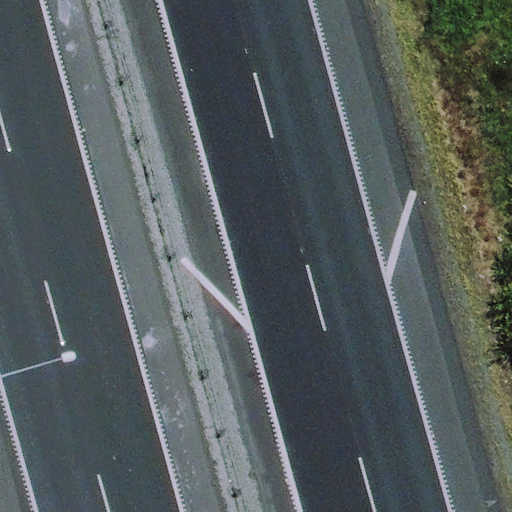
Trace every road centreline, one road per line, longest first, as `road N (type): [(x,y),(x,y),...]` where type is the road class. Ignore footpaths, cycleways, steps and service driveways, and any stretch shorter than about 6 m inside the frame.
road 1 (motorway): [(264,0),(405,511)]
road 2 (motorway): [(130,511),(0,54)]
